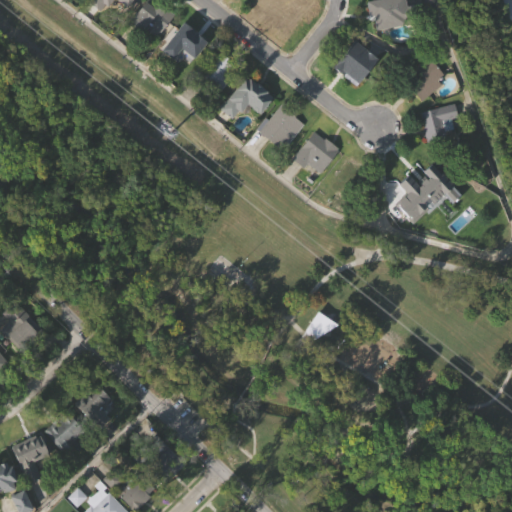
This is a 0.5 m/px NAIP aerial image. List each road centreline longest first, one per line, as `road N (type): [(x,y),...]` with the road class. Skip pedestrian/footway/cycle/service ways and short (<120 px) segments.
road 1 (residential): [(0,249),(257,511)]
road 2 (residential): [(201,0),(344,113),(380,128)]
